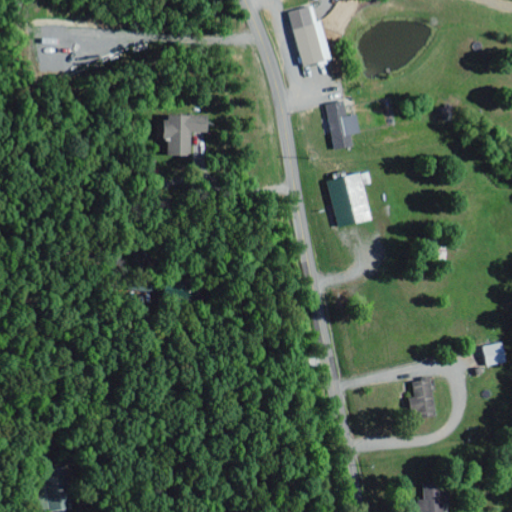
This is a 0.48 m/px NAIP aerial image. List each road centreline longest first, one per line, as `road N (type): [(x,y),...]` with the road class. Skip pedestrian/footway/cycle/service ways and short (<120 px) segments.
road 1 (tertiary): [(360,511),(276,83),(245,0)]
road 2 (residential): [(495,511),(511,333)]
